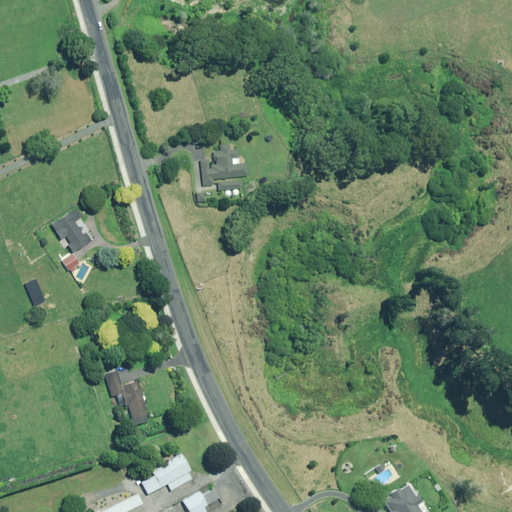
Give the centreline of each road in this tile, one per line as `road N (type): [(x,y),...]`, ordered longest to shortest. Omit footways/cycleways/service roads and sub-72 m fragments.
road 1 (tertiary): [(88,0),(201,367),(284,511)]
road 2 (residential): [(0,131),(66,104),(72,80),(62,44)]
